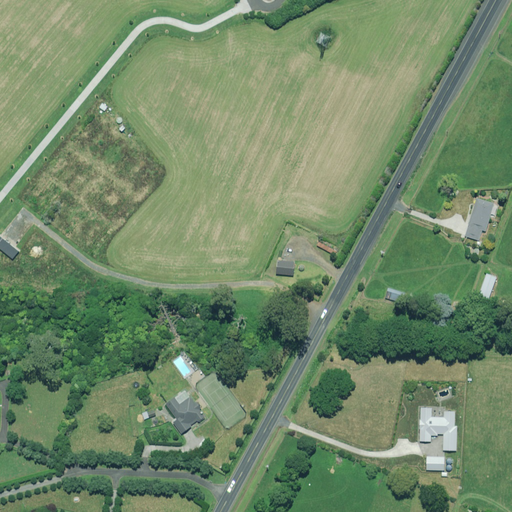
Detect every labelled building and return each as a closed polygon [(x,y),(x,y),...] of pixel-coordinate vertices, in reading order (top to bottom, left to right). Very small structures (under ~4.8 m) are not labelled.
[(331,38),(322,33),(317,43),(327,47),(331,38)] [(498,205),(477,199),(466,237),(480,242),(484,231),(487,232),(492,215),(495,216),(498,205)] [(296,263),(278,262),(277,275),(295,276),(296,263)] [(498,278),(488,274),(480,296),(490,300),(498,278)] [(400,292),(389,288),(386,298),(397,302),(400,292)] [(195,403),(191,397),(181,405),(176,398),(167,404),(178,420),(174,423),(182,435),(192,427),(191,426),(202,418),(199,415),(203,412),(196,402),(195,403)] [(433,408),(422,407),(422,421),(421,421),(421,442),(431,442),(431,436),(445,436),(444,451),(457,451),(458,427),(455,427),(456,412),(446,412),(445,418),(432,418),(433,408)] [(158,416),(156,410),(143,414),(145,420),(158,416)] [(166,414),(158,417),(161,425),(168,422),(166,414)] [(445,471),(446,458),(428,457),(427,471),(445,471)]
